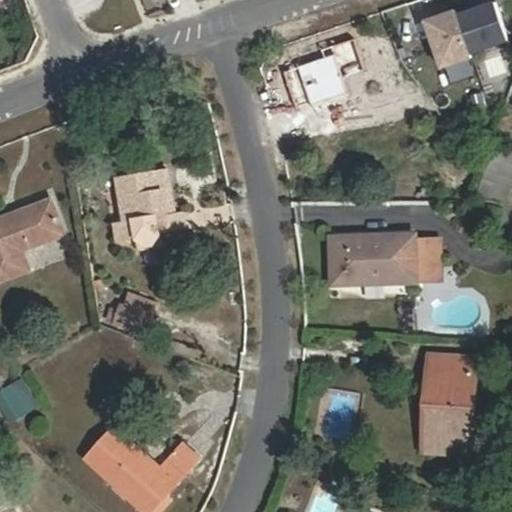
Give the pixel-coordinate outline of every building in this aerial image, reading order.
[(493,0),(459,12),(457,7),(424,19),(439,69),(475,58),(473,53),(510,42),(495,0),(493,0)] [(341,97),(354,115),(320,138),(347,177),(419,128),(380,70),(341,97)] [(479,197),(510,203),(511,192),(511,150),(489,146),(479,197)] [(163,191),(172,188),(167,168),(118,178),(126,223),(115,225),(118,241),(140,238),(137,221),(155,218),(158,235),(190,229),(188,212),(176,214),(167,216),(163,191)] [(176,214),(172,188),(163,191),(167,216),(176,214)] [(52,201),(0,220),(0,282),(31,272),(24,251),(66,235),(52,201)] [(417,284),(417,240),(333,240),(334,285),(417,284)] [(428,379),(426,408),(436,409),(434,443),(472,446),(478,361),(429,358),(428,379)] [(25,378),(0,389),(0,405),(9,423),(40,408),(25,378)] [(324,438),(355,440),(359,392),(329,389),(324,438)] [(436,409),(426,408),(423,456),(471,459),(472,446),(434,443),(436,409)] [(162,486),(168,493),(199,460),(184,446),(161,470),(116,429),(87,460),(139,509),(162,486)] [(139,509),(143,511),(158,511),(173,496),(168,493),(162,486),(139,509)]
